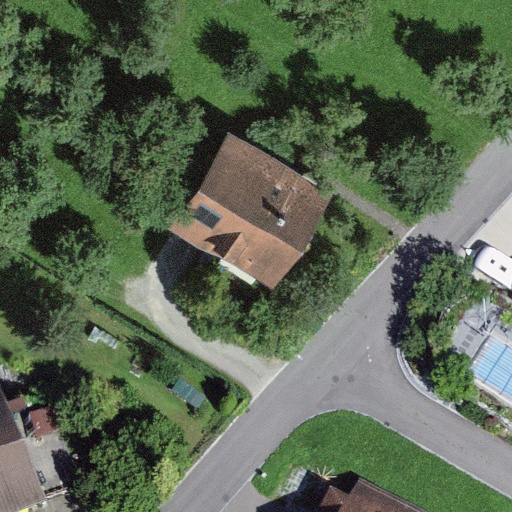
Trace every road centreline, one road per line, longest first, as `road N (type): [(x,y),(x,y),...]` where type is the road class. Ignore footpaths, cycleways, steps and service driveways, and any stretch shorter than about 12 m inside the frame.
road 1 (residential): [(320,361),(511,158)]
road 2 (residential): [(320,361),(511,468)]
road 3 (residential): [(187,511),(320,361)]
